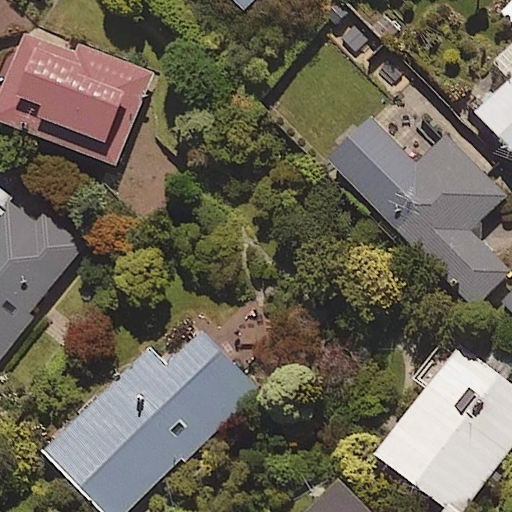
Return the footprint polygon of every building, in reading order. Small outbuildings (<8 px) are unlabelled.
[(262,0),(230,0),(246,16),(262,0)] [(511,0),(503,0),(492,11),(511,31),(511,0)] [(153,77),(27,31),(0,105),(0,128),(118,172),(153,77)] [(511,86),(479,117),(511,151),(511,57),(500,69),(511,81),(511,86)] [(417,170),(371,124),(328,168),(476,314),(511,277),(511,275),(472,235),(508,199),(448,139),(417,170)] [(0,357),(86,249),(44,216),(37,225),(13,206),(0,222),(0,357)] [(131,511),(259,395),(203,335),(166,369),(152,354),(45,453),(99,511),(131,511)] [(463,511),(511,451),(511,389),(461,350),(374,460),(440,511),(463,511)] [(375,511),(348,485),(321,511),(375,511)]
